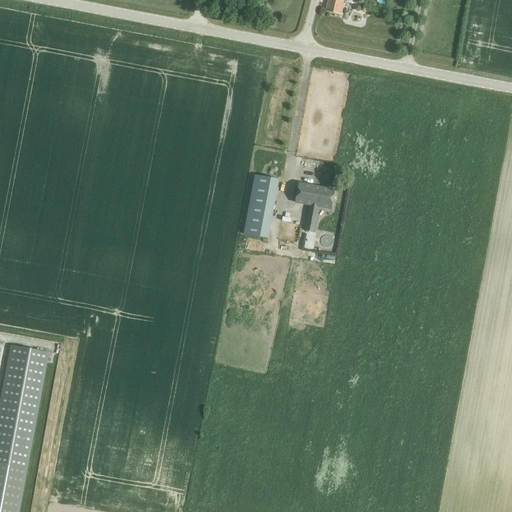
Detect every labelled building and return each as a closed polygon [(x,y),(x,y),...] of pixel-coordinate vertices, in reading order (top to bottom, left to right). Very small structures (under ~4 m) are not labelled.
[(344,0),(329,0),(326,11),(341,14),(344,0)] [(299,184),(295,203),(311,206),(306,231),(315,233),(319,208),(332,210),(336,191),(299,184)] [(267,215),(273,191),(252,188),(248,211),(254,212),(249,235),(262,238),(268,215),(267,215)] [(1,345),(0,350),(0,370),(4,372),(5,366),(6,366),(10,347),(1,345)] [(0,406),(0,511),(18,511),(49,352),(11,346),(0,406)]
